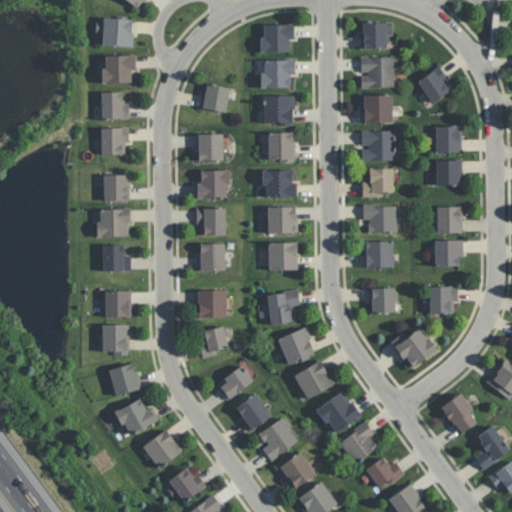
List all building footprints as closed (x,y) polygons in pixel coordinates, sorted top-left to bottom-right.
[(142,0),(126,0),(138,8),(142,0)] [(102,33),(102,45),(132,46),(133,20),(96,19),(96,33),(102,33)] [(393,22),(362,22),(363,48),(387,48),(387,34),(393,34),(393,22)] [(294,24),(262,24),(262,53),(290,52),(289,39),(294,39),(294,24)] [(103,55),(104,83),(132,82),(131,70),(136,70),(135,55),(103,55)] [(394,87),(394,57),(361,57),(361,74),(361,88),(394,87)] [(294,59),(262,60),(263,88),(291,87),(290,74),(295,74),(294,59)] [(432,103),(453,89),(438,67),(417,81),(432,103)] [(230,88),(207,84),(202,108),(226,112),(230,88)] [(130,103),(122,103),(122,92),(102,91),(101,118),(129,119),(130,103)] [(364,123),(392,122),(392,94),(363,95),(364,123)] [(294,95),(264,95),(264,123),(294,122),(294,95)] [(436,126),(436,152),(461,152),(461,126),(436,126)] [(127,127),(101,128),(102,155),(128,154),(127,127)] [(395,130),(361,131),(362,147),(361,147),(362,161),(395,161),(395,130)] [(268,132),(269,160),(294,159),(294,132),(268,132)] [(223,133),(198,134),(199,161),(224,161),(223,133)] [(436,185),(461,185),(461,160),(436,160),(436,185)] [(362,195),(393,196),(393,168),(370,168),(370,181),(363,181),(362,195)] [(200,170),(201,182),(197,182),(197,198),(229,197),(228,169),(200,170)] [(264,170),(264,198),(297,197),(296,182),(292,182),(292,169),(264,170)] [(104,201),(129,200),(129,174),(104,174),(104,201)] [(396,232),(396,205),(363,205),(363,219),(369,219),(369,233),(396,232)] [(268,232),(297,232),(296,206),(268,206),(268,232)] [(436,206),(437,232),(463,232),(463,206),(436,206)] [(99,236),(130,236),(130,208),(98,209),(99,236)] [(204,235),(226,235),(226,208),(197,208),(197,223),(205,224),(204,235)] [(435,240),(434,266),(462,266),(462,240),(435,240)] [(366,267),(393,267),(393,241),(366,241),(366,267)] [(268,242),(269,270),(298,269),(297,242),(268,242)] [(200,270),(225,270),(225,243),(201,243),(200,270)] [(124,244),(103,244),(103,271),(131,270),(131,254),(124,254),(124,244)] [(430,313),(454,313),(454,302),(458,302),(457,286),(430,286),(430,313)] [(396,312),(396,287),(371,288),(372,312),(396,312)] [(131,290),(105,291),(106,317),(131,316),(131,290)] [(226,290),(198,290),(199,318),(227,317),(226,290)] [(294,322),(293,306),(299,305),(298,290),(268,293),(270,324),(294,322)] [(129,324),(102,324),(102,352),(114,351),(114,355),(130,355),(129,324)] [(203,356),(229,350),(223,326),(203,330),(206,340),(200,342),(203,356)] [(278,336),(286,363),(315,355),(307,328),(278,336)] [(413,369),(436,349),(419,328),(408,337),(403,332),(391,342),(413,369)] [(486,383),(511,400),(511,397),(511,364),(503,358),(486,383)] [(307,399),(335,383),(321,359),(294,375),(307,399)] [(109,369),(116,396),(141,389),(134,362),(109,369)] [(253,381),(241,365),(223,379),(226,382),(218,388),(227,401),(253,381)] [(362,415),(351,401),(349,403),(341,392),(317,409),(335,434),(362,415)] [(271,417),(257,393),(235,406),(249,430),(271,417)] [(473,410),(462,393),(442,406),(460,434),(477,423),(470,412),(473,410)] [(159,421),(153,407),(146,410),(142,399),(116,410),(127,435),(159,421)] [(299,441),(282,417),(259,433),(267,445),(262,448),(271,461),(299,441)] [(339,442),(356,463),(378,447),(370,436),(375,433),(366,422),(339,442)] [(475,457),(483,469),(510,451),(493,425),(477,436),(486,450),(475,457)] [(143,446),(159,468),(183,451),(167,428),(143,446)] [(316,474),(301,452),(277,467),(293,490),(316,474)] [(395,460),(388,465),(382,457),(366,468),(378,487),(389,480),(391,483),(405,474),(395,460)] [(498,490),(504,485),(510,493),(511,491),(511,460),(488,476),(498,490)] [(182,503),(205,487),(189,465),(167,481),(182,503)] [(298,498),(308,511),(326,511),(338,503),(320,481),(298,498)] [(417,511),(426,506),(411,484),(389,498),(397,511),(417,511)]
